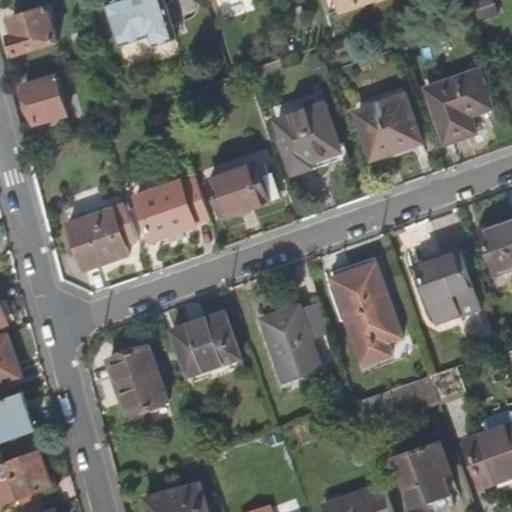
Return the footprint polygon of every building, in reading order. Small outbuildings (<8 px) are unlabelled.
[(165,0),(121,0),(108,4),(122,47),(152,37),(156,47),(178,39),(165,0)] [(340,0),(327,0),(333,13),(344,9),(340,0)] [(370,0),(340,0),(344,9),(370,0)] [(19,56),(61,43),(50,9),(14,20),(19,35),(13,37),(19,56)] [(481,71),(429,89),(448,143),(478,133),(472,115),(494,107),(481,71)] [(59,77),(26,86),(37,125),(70,116),(59,77)] [(359,113),(375,158),(423,141),(407,96),(359,113)] [(326,103),(278,120),(297,175),(314,169),(312,162),(343,151),(326,103)] [(259,163),(211,180),(225,217),(282,197),(274,175),(264,178),(259,163)] [(197,223),(212,218),(197,177),(182,182),(182,181),(138,196),(153,240),(197,225),(197,223)] [(87,270),(131,255),(115,208),(70,224),(87,270)] [(511,221),(484,231),(499,274),(511,269),(511,221)] [(423,272),(441,324),(483,309),(462,250),(420,265),(423,272)] [(360,282),(361,284),(340,291),(366,364),(394,355),(390,342),(405,337),(379,263),(369,267),(368,267),(366,268),(364,270),(362,273),(360,276),(360,280),(360,282)] [(423,272),(420,265),(414,267),(416,274),(423,272)] [(340,291),(361,284),(360,282),(360,280),(360,276),(362,273),(364,270),(366,268),(368,267),(369,267),(336,278),(340,291)] [(0,327),(11,324),(0,293),(0,327)] [(302,306),(264,320),(286,383),(324,369),(302,306)] [(228,312),(175,330),(191,376),(244,358),(228,312)] [(10,334),(0,337),(0,388),(26,379),(10,334)] [(130,415),(171,401),(151,346),(111,360),(130,415)] [(458,367),(432,376),(441,401),(441,402),(467,393),(458,367)] [(432,376),(357,403),(366,429),(441,401),(432,376)] [(21,394),(0,401),(0,443),(34,431),(21,394)] [(468,441),(484,487),(511,477),(511,403),(495,409),(502,429),(468,441)] [(398,459),(416,511),(435,511),(456,505),(446,477),(454,475),(442,443),(398,459)] [(41,450),(8,462),(0,465),(0,507),(22,499),(24,505),(43,498),(41,492),(55,487),(41,450)] [(208,511),(200,484),(145,499),(148,511),(208,511)] [(395,511),(386,485),(326,506),(328,511),(395,511)]
